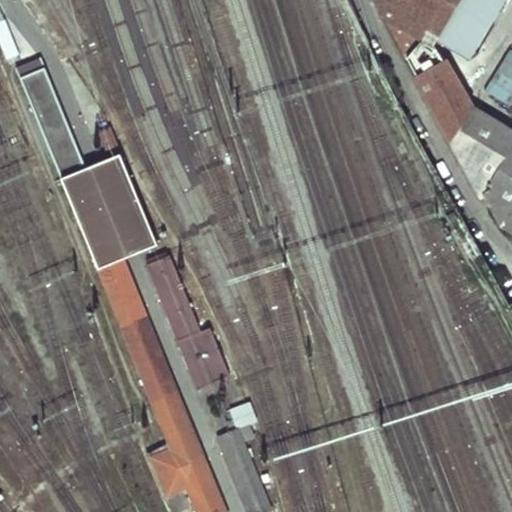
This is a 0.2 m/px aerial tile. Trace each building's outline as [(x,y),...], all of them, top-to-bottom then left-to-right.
[(511,152),(511,126),(476,104),(428,45),(429,43),(453,0),(377,0),(387,24),(482,197),(485,196),(511,152)] [(453,0),(429,43),(467,65),(505,0),(453,0)] [(42,56),(16,67),(61,177),(63,176),(87,166),(42,56)] [(511,107),(511,60),(492,96),(511,107)] [(160,244),(112,126),(100,130),(111,157),(149,249),(160,244)] [(511,152),(485,196),(500,225),(511,232),(511,152)] [(87,166),(63,176),(101,268),(125,258),(149,249),(111,157),(87,166)] [(203,330),(172,254),(147,264),(198,389),(231,375),(211,327),(203,330)] [(231,511),(125,258),(101,268),(98,270),(171,449),(149,456),(165,497),(187,489),(197,511),(231,511)] [(251,402),(232,409),(239,427),(258,420),(251,402)] [(269,511),(275,510),(240,427),(217,437),(248,511),(269,511)]
